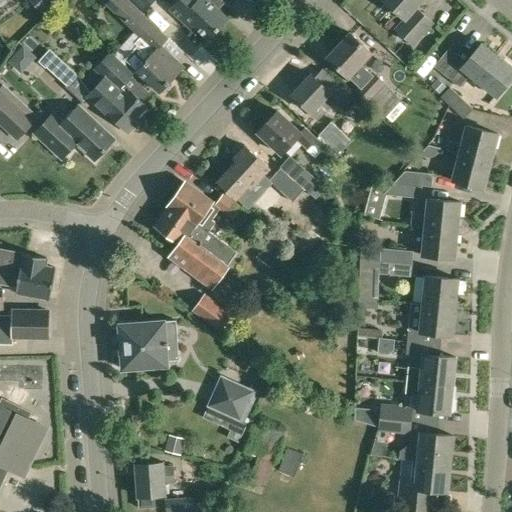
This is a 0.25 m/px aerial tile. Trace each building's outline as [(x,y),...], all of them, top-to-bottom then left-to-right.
[(139,10),(128,0),(107,0),(104,4),(134,32),(113,54),(124,65),(128,61),(137,70),(136,71),(158,91),(182,66),(161,46),(169,38),(139,10)] [(130,0),(142,12),(153,0),(130,0)] [(164,0),(152,13),(172,32),(183,19),(192,27),(193,26),(207,39),(226,19),(208,1),(208,0),(164,0)] [(412,45),(430,25),(413,10),(421,0),(383,0),(405,19),(411,25),(402,35),(412,45)] [(373,74),(361,63),(371,53),(349,32),(325,57),(348,78),(349,77),(360,87),(356,93),(383,119),(384,118),(390,124),(405,108),(399,102),(401,100),(384,84),(385,83),(374,73),(373,74)] [(511,76),(511,68),(481,42),(466,61),(449,47),(433,66),(459,87),(469,75),(495,97),(511,76)] [(23,44),(7,61),(21,73),(36,57),(23,44)] [(49,49),(38,60),(67,86),(77,75),(49,49)] [(124,65),(113,54),(110,51),(96,66),(106,75),(101,79),(105,82),(91,97),(107,112),(107,113),(126,131),(133,124),(130,121),(145,105),(141,101),(148,93),(130,75),(132,73),(124,65)] [(356,95),(325,65),(314,77),(310,73),(290,94),(310,113),(317,120),(329,106),(322,100),(329,93),(344,107),(356,95)] [(446,87),(437,79),(431,86),(440,94),(446,87)] [(0,125),(17,140),(38,117),(3,84),(0,86),(0,125)] [(463,118),(472,108),(449,87),(440,97),(463,118)] [(114,139),(78,105),(62,122),(53,112),(33,133),(61,159),(75,143),(93,161),(114,139)] [(299,131),(277,110),(257,132),(281,154),(295,139),(307,150),(317,138),(304,126),(299,131)] [(332,149),(345,135),(330,121),(317,135),(332,149)] [(448,140),(446,150),(458,153),(458,152),(490,161),(497,133),(465,125),(461,140),(459,139),(458,143),(448,140)] [(245,207),(257,194),(250,188),(269,168),(244,145),(232,157),(235,160),(217,180),(235,198),(236,198),(245,207)] [(458,153),(451,180),(483,188),(490,161),(458,152),(458,153)] [(280,169),(273,176),(282,184),(287,179),(289,177),(280,169)] [(431,187),(432,173),(404,170),(393,182),(421,185),(431,187)] [(325,186),(307,171),(297,182),(315,198),(325,186)] [(213,201),(184,181),(167,206),(154,225),(178,242),(170,252),(212,283),(236,251),(207,229),(213,221),(210,219),(216,210),(230,220),(240,206),(222,193),(215,203),(213,201)] [(420,198),(421,185),(393,182),(383,194),(385,194),(420,198)] [(457,229),(459,201),(427,198),(425,214),(422,214),(422,217),(412,215),(411,225),(424,227),(424,226),(457,229)] [(454,258),(457,229),(424,226),(424,227),(421,254),(454,258)] [(269,240),(256,256),(269,267),(282,251),(269,240)] [(318,263),(329,250),(321,243),(310,256),(318,263)] [(411,264),(412,251),(380,248),(379,260),(411,264)] [(0,249),(0,282),(17,286),(16,293),(49,299),(54,268),(44,266),(46,258),(0,249)] [(411,264),(379,260),(379,273),(379,300),(389,300),(389,274),(411,277),(411,264)] [(455,307),(457,278),(424,275),(421,303),(455,307)] [(204,292),(191,310),(223,333),(236,316),(204,292)] [(368,308),(368,297),(359,297),(358,308),(368,308)] [(407,329),(406,342),(407,342),(440,345),(441,334),(452,335),(455,307),(421,303),(409,302),(407,328),(407,329)] [(47,338),(48,310),(12,310),(12,316),(0,315),(0,342),(11,343),(11,337),(47,338)] [(178,360),(175,320),(163,321),(119,324),(122,368),(166,365),(166,361),(178,360)] [(406,342),(405,353),(408,354),(422,355),(420,367),(407,366),(406,380),(452,385),(455,357),(439,355),(440,345),(407,342),(406,342)] [(241,421),(255,390),(221,374),(206,406),(241,421)] [(375,377),(374,416),(380,417),(409,420),(434,422),(435,412),(449,413),(452,385),(406,380),(404,393),(418,394),(416,408),(412,407),(412,406),(383,403),(384,378),(378,377),(375,377)] [(0,485),(8,469),(25,478),(49,427),(29,417),(31,412),(1,396),(0,398),(0,485)] [(373,425),(373,426),(377,426),(377,427),(377,431),(410,435),(410,432),(419,434),(418,447),(406,445),(399,450),(399,458),(402,458),(449,463),(452,435),(433,433),(434,422),(409,420),(380,417),(374,416),(373,425)] [(265,485),(286,431),(255,420),(243,452),(257,457),(249,479),(265,485)] [(168,433),(164,451),(180,455),(185,438),(168,433)] [(293,477),(302,453),(286,447),(277,470),(293,477)] [(400,480),(397,507),(432,511),(435,490),(446,492),(449,463),(402,458),(400,480)] [(163,465),(163,461),(135,463),(137,496),(138,496),(138,508),(154,507),(153,495),(165,494),(164,484),(174,483),(173,465),(163,465)]
